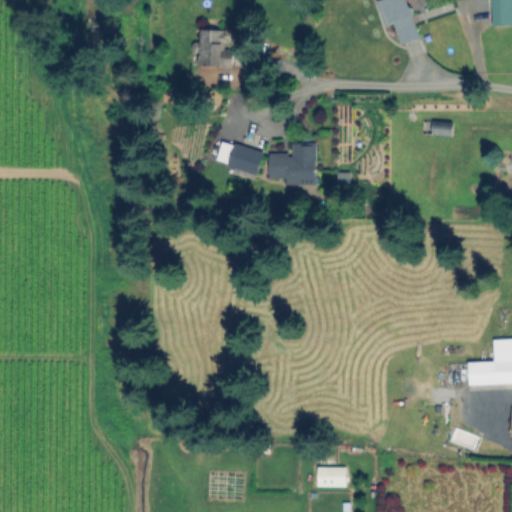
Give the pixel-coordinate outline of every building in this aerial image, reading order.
[(408,0),(420,39),(401,45),(393,19),(388,21),(382,0),(408,0)] [(511,0),(511,26),(493,26),(492,0),(511,0)] [(224,32),(223,51),(235,52),(234,66),(199,64),(200,51),(194,51),(194,42),(201,42),(201,30),(224,32)] [(454,123),(452,136),(422,131),(424,119),(454,123)] [(265,154),(256,175),(216,159),(224,138),(265,154)] [(318,145),(317,183),(287,182),(287,176),(271,176),(271,155),(294,156),(294,145),(318,145)] [(352,172),(352,186),(338,186),(338,171),(352,172)] [(511,383),(469,387),(468,363),(495,361),(494,340),(511,338),(511,383)] [(345,466),(316,465),(316,485),(345,486),(345,466)]
